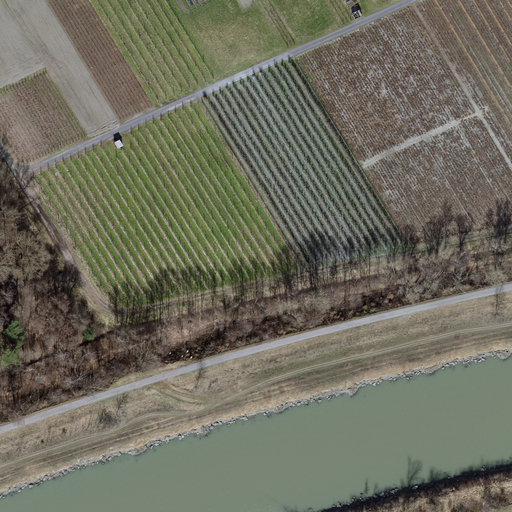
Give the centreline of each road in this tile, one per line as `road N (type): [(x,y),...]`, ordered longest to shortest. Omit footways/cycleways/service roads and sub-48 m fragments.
road 1 (track): [(18,174),(410,0)]
road 2 (track): [(511,230),(136,309),(96,302)]
road 3 (track): [(0,147),(96,302)]
